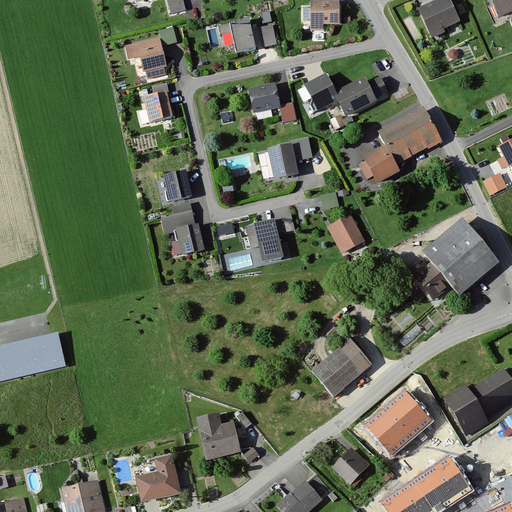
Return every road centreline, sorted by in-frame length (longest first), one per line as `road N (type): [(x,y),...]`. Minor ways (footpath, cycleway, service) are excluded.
road 1 (residential): [(392,40),(185,85),(216,217),(300,197)]
road 2 (residential): [(201,511),(237,497),(407,362),(450,335),(511,313)]
road 3 (unclassified): [(392,40),(459,147),(511,265)]
